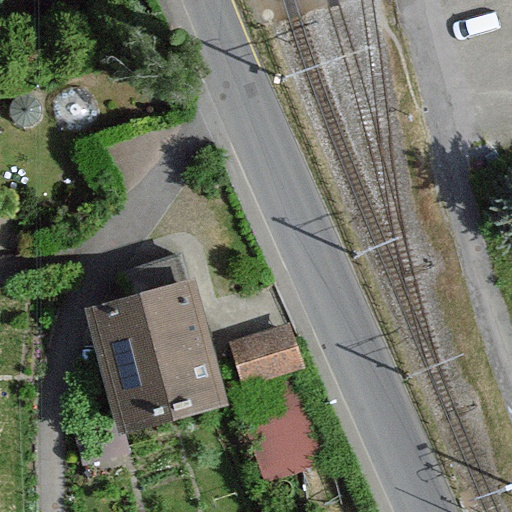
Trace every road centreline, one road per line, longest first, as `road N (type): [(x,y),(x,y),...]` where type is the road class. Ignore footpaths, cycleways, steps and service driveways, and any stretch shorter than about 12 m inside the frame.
road 1 (residential): [(244,91),(102,244),(50,373),(59,511)]
road 2 (tertiary): [(427,511),(244,91)]
